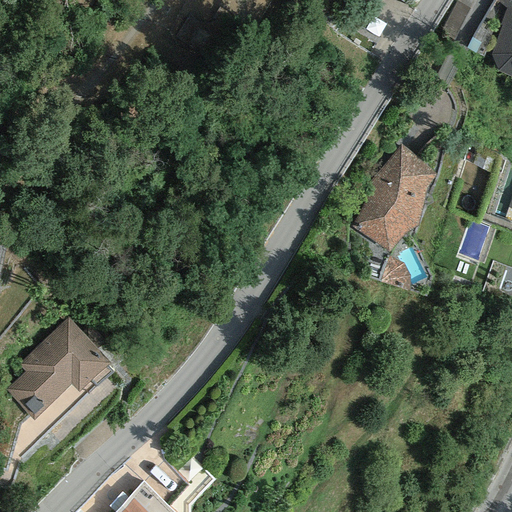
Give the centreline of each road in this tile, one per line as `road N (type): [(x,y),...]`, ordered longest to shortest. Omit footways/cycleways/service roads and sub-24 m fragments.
road 1 (tertiary): [(56,511),(196,371),(436,0)]
road 2 (track): [(160,0),(43,156),(0,191)]
